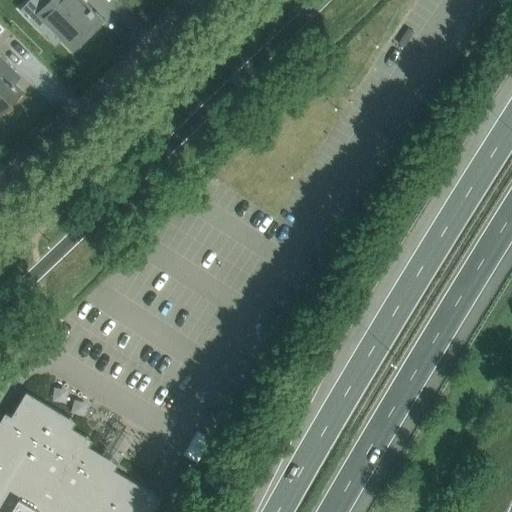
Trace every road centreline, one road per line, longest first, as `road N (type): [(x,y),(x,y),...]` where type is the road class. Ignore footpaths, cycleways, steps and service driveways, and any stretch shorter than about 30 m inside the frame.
road 1 (motorway): [(511,121),(372,336),(274,511)]
road 2 (primary): [(322,0),(0,306)]
road 3 (motorway): [(339,511),(511,229)]
road 4 (residential): [(0,187),(186,0)]
